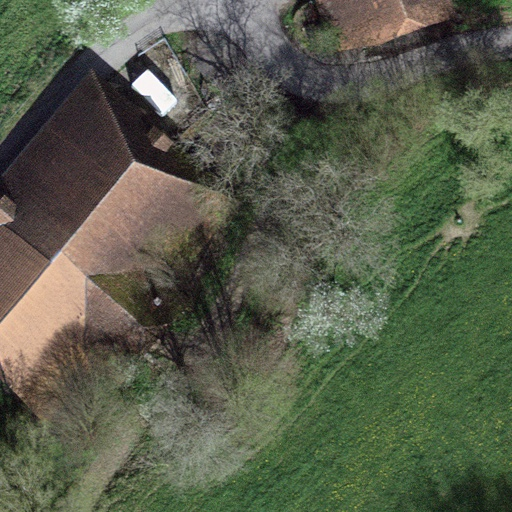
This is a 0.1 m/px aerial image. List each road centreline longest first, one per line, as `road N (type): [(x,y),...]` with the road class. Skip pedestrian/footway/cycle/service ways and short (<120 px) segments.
road 1 (unclassified): [(511,42),(359,81),(312,80),(282,65),(238,0)]
road 2 (unclassified): [(0,150),(193,0)]
